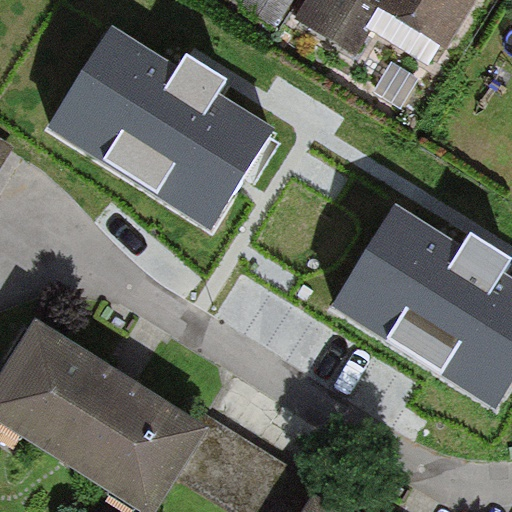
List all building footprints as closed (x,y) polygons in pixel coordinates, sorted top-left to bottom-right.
[(293,0),(250,0),(241,15),(273,34),(293,0)] [(311,0),(296,26),(352,60),(383,8),(452,50),(482,0),(311,0)] [(282,149),(122,49),(74,125),(234,225),(282,149)] [(0,176),(17,149),(0,138),(0,176)] [(511,284),(404,219),(354,302),(511,397),(511,284)] [(219,427),(64,329),(12,411),(167,509),(219,427)]
